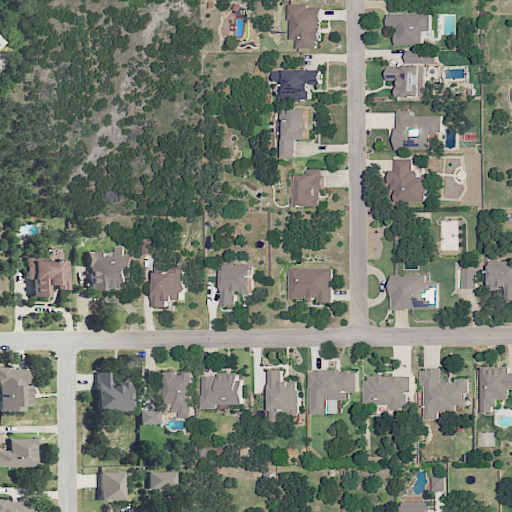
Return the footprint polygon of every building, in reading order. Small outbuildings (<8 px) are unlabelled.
[(288,39),(296,39),(296,49),(320,48),(319,8),(307,8),(307,4),(287,4),(288,39)] [(395,45),(423,44),(422,31),(431,30),(430,13),(386,15),(386,27),(395,27),(395,45)] [(396,97),(426,97),(426,64),(437,64),(437,57),(406,57),(405,66),(387,66),(386,82),(396,82),(396,97)] [(322,84),(321,69),(271,70),(271,81),(277,81),(278,99),(311,99),(310,84),(322,84)] [(280,108),(279,157),(294,158),(294,139),(307,139),(308,109),(280,108)] [(430,149),(430,133),(442,132),(442,115),(410,116),(410,110),(394,110),(395,149),(430,149)] [(426,201),(426,177),(414,177),(414,158),(392,159),(393,190),(395,190),(395,202),(426,201)] [(321,206),(320,189),(323,189),(323,168),(305,169),(305,175),(290,175),(291,206),(321,206)] [(89,289),(127,289),(127,276),(132,276),(131,255),(123,256),(122,246),(114,246),(114,256),(104,256),(104,251),(88,251),(89,289)] [(487,265),(511,264),(511,260),(498,260),(498,252),(487,252),(487,265)] [(32,297),(46,297),(46,288),(65,288),(65,259),(25,259),(25,279),(32,279),(32,297)] [(168,300),(184,300),(185,260),(176,260),(176,262),(154,262),(153,306),(168,307),(168,300)] [(511,299),(511,265),(488,265),(488,289),(506,289),(505,299),(511,299)] [(332,267),(288,268),(288,299),(318,298),(318,302),(333,302),(332,267)] [(463,288),(477,288),(477,268),(463,268),(463,288)] [(220,270),(221,305),(236,304),(236,294),(252,293),(251,269),(220,270)] [(438,308),(438,281),(425,282),(425,274),(390,275),(391,309),(438,308)] [(511,389),(511,372),(508,373),(508,367),(480,368),(480,412),(495,412),(494,399),(508,399),(508,389),(511,389)] [(27,368),(0,368),(0,410),(28,410),(27,368)] [(468,380),(441,380),(441,368),(423,368),(423,418),(438,418),(438,410),(466,410),(466,393),(468,393),(468,380)] [(283,370),(269,370),(269,421),(283,421),(283,414),(299,413),(299,381),(283,381),(283,370)] [(310,414),(339,413),(339,400),(348,399),(348,392),(357,392),(357,370),(309,370),(310,414)] [(127,411),(128,383),(108,383),(108,372),(96,372),(96,411),(127,411)] [(191,417),(190,372),(162,373),(163,403),(171,403),(172,412),(179,411),(179,417),(191,417)] [(200,375),(201,409),(216,408),(216,404),(242,404),(241,374),(200,375)] [(363,405),(390,404),(390,409),(410,409),(410,376),(362,376),(363,405)] [(159,424),(159,410),(140,410),(140,424),(159,424)] [(0,467),(35,466),(34,438),(8,439),(8,452),(0,452),(0,467)] [(176,471),(148,472),(149,489),(176,489),(176,471)] [(123,500),(123,472),(99,472),(99,501),(123,500)] [(445,490),(445,476),(431,477),(431,491),(445,490)] [(0,511),(26,511),(27,501),(0,500),(0,511)]
